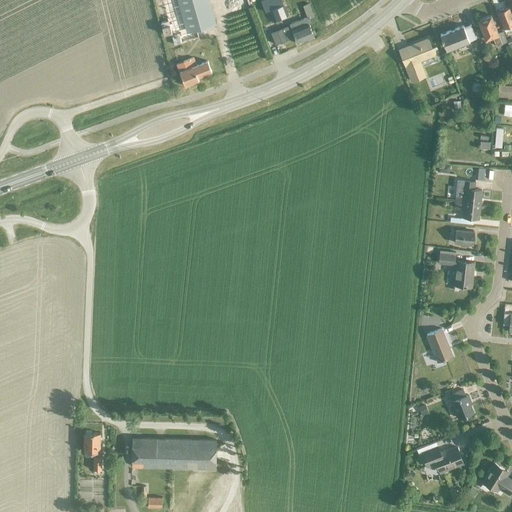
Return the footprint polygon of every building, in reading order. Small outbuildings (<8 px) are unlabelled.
[(216,25),(208,0),(162,0),(168,21),(161,22),(164,34),(171,32),(174,45),(198,37),(196,30),(216,25)] [(273,21),(288,15),(281,0),(263,0),(261,1),(265,12),(268,11),(273,21)] [(511,14),(509,8),(497,12),(503,28),(511,24),(511,14)] [(496,46),(507,42),(506,40),(502,31),(497,33),(490,15),(477,20),(485,40),(492,37),(496,46)] [(303,19),(290,24),(292,30),(297,43),(313,37),(313,36),(315,34),(314,30),(311,30),(308,24),(312,23),(309,17),(303,19)] [(453,47),(476,39),(470,25),(463,27),(463,26),(440,35),(444,46),(452,43),(453,47)] [(287,26),(271,33),(275,45),(292,38),(287,26)] [(419,60),(434,54),(432,51),(431,49),(428,39),(400,50),(412,81),(425,76),(419,60)] [(183,62),(177,65),(185,86),(199,81),(198,77),(212,72),(207,61),(196,65),(193,57),(183,61),(183,62)] [(455,196),(455,202),(480,204),(481,190),(474,189),(475,182),(462,181),(457,180),(455,196)] [(479,204),(455,202),(454,208),(462,209),(462,217),(478,219),(479,204)] [(472,244),(473,232),(455,230),(454,243),(460,243),(467,244),(472,244)] [(439,253),(437,263),(455,265),(453,285),(454,285),(454,291),(461,291),(462,286),(470,287),(473,263),(454,261),(454,255),(439,253)] [(511,331),(511,313),(503,313),(502,325),(509,325),(509,331),(511,331)] [(429,320),(423,323),(424,325),(426,332),(429,331),(435,328),(433,322),(430,323),(429,320)] [(436,362),(451,357),(441,329),(426,334),(436,362)] [(458,418),(472,413),(467,402),(469,401),(467,395),(465,396),(463,390),(450,395),(452,401),(451,401),(458,418)] [(424,405),(418,408),(421,416),(428,413),(424,405)] [(100,470),(101,445),(99,445),(99,433),(84,432),(83,451),(93,452),(93,470),(100,470)] [(215,468),(216,440),(132,438),(131,466),(215,468)] [(422,453),(427,467),(436,463),(440,472),(463,463),(456,447),(440,453),(437,446),(422,453)] [(488,474),(483,482),(496,490),(498,487),(508,494),(511,487),(511,480),(505,476),(508,472),(494,463),(491,468),(489,469),(487,472),(488,474)] [(472,497),(477,489),(469,485),(466,490),(468,491),(466,494),(472,497)] [(453,488),(452,492),(456,495),(460,493),(460,488),(457,486),(453,488)] [(161,508),(161,497),(147,497),(147,507),(161,508)]
